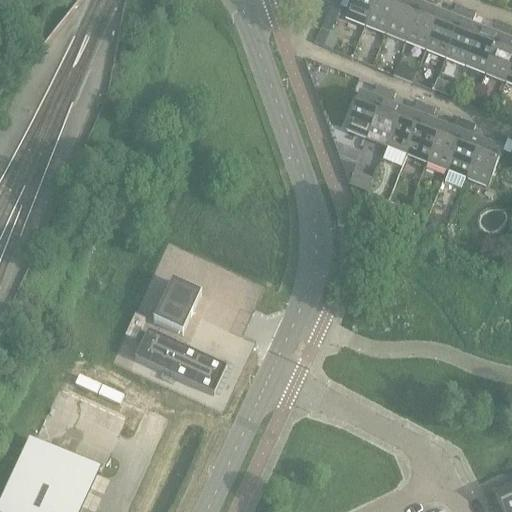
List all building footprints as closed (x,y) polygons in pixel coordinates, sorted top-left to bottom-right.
[(352,0),(345,19),(366,28),(377,0),(352,0)] [(377,0),(366,28),(386,36),(400,1),(398,0),(377,0)] [(416,7),(400,1),(386,36),(406,44),(423,0),(414,0),(418,4),(416,7)] [(425,7),(432,6),(434,0),(423,0),(406,44),(426,52),(440,17),(424,10),(425,7)] [(456,23),(440,17),(426,52),(446,60),(465,12),(456,8),(454,14),(458,20),(456,23)] [(466,23),(472,22),(475,16),(465,12),(446,60),(466,68),(480,33),(464,26),(466,23)] [(496,39),(480,33),(466,68),(486,76),(505,28),(496,24),(494,30),(498,36),(496,39)] [(506,39),(511,37),(511,30),(505,28),(486,76),(506,84),(511,69),(511,45),(504,42),(506,39)] [(346,132),(367,140),(387,92),(377,89),(375,95),(379,100),(377,104),(360,97),(346,132)] [(387,103),(394,102),(396,96),(387,92),(367,140),(388,148),(402,113),(385,107),(387,103)] [(418,120),(402,113),(388,148),(408,156),(427,108),(417,105),(415,111),(419,116),(418,120)] [(427,119),(434,118),(436,112),(427,108),(408,156),(428,164),(442,129),(426,123),(427,119)] [(458,136),(442,129),(428,164),(448,172),(467,124),(458,121),(455,127),(459,132),(458,136)] [(467,135),(474,134),(476,128),(467,124),(448,172),(468,180),(482,145),(466,139),(467,135)] [(498,152),(482,145),(468,180),(489,189),(508,141),(498,137),(495,143),(499,148),(498,152)] [(172,283),(153,324),(182,338),(202,297),(172,283)] [(126,339),(136,344),(147,321),(136,317),(126,339)] [(148,334),(135,362),(163,375),(177,381),(214,399),(215,397),(227,371),(219,367),(189,353),(176,347),(148,334)] [(30,440),(0,504),(0,511),(69,511),(90,468),(34,442),(30,440)] [(83,511),(102,474),(90,468),(69,511),(83,511)] [(511,511),(511,489),(495,498),(501,510),(497,511),(511,511)]
